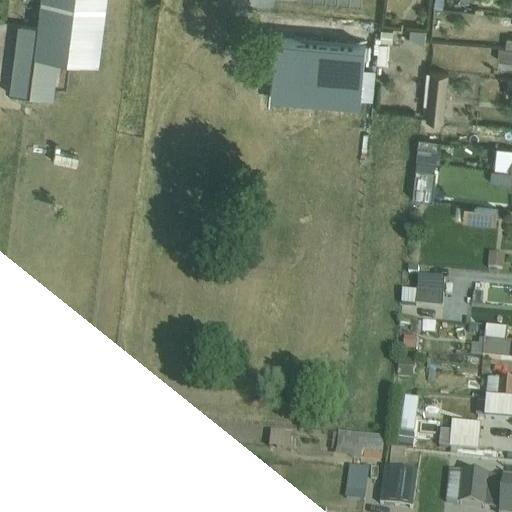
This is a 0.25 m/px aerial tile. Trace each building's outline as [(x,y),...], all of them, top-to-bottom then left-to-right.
[(39,0),(36,28),(28,97),(53,101),(58,61),(97,66),(105,0),(39,0)] [(186,39),(187,0),(172,0),(171,39),(186,39)] [(436,0),(435,9),(443,10),(444,0),(436,0)] [(28,97),(36,28),(19,26),(9,95),(28,97)] [(410,31),(409,43),(425,44),(426,33),(410,31)] [(378,44),(378,64),(389,65),(390,44),(378,44)] [(511,49),(506,49),(499,48),(498,62),(511,62),(511,49)] [(427,72),(424,104),(428,105),(427,120),(444,122),(449,74),(427,72)] [(180,192),(187,78),(165,76),(157,191),(180,192)] [(420,140),(417,161),(440,163),(441,157),(438,157),(440,143),(420,140)] [(511,170),(511,149),(498,148),(495,169),(511,170)] [(511,172),(492,170),(491,182),(511,184),(511,172)] [(418,171),(416,199),(430,200),(433,172),(418,171)] [(464,207),(463,222),(496,226),(498,211),(464,207)] [(490,254),(489,269),(505,271),(506,256),(490,254)] [(418,293),(444,296),(445,282),(419,280),(418,293)] [(417,307),(418,293),(402,292),(401,305),(417,307)] [(418,293),(417,307),(443,309),(444,296),(418,293)] [(318,328),(314,379),(343,381),(347,330),(318,328)] [(511,345),(508,345),(509,331),(487,329),(483,361),(511,363),(511,345)] [(404,338),(403,352),(417,352),(418,338),(404,338)] [(400,360),(398,379),(415,381),(417,362),(400,360)] [(487,402),(511,404),(511,382),(489,381),(487,402)] [(406,399),(405,415),(418,416),(419,400),(406,399)] [(511,404),(487,402),(486,423),(511,425),(511,404)] [(421,422),(419,438),(438,440),(439,423),(421,422)] [(453,424),(451,453),(479,456),(481,426),(453,424)] [(271,434),(269,450),(290,452),(292,436),(271,434)] [(334,436),(332,453),(337,453),(337,459),(382,463),(384,439),(339,435),(339,437),(334,436)] [(350,468),(346,499),(365,502),(370,470),(350,468)] [(385,469),(380,505),(413,510),(419,474),(385,469)] [(511,511),(511,479),(450,473),(447,504),(500,510),(500,511),(511,511)]
